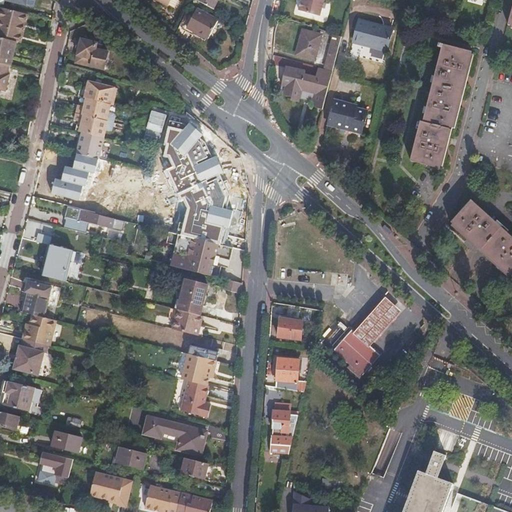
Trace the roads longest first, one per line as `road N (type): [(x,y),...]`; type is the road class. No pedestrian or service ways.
road 1 (residential): [(0,289),(68,0)]
road 2 (residential): [(239,511),(261,234)]
road 3 (secondary): [(462,318),(372,224),(287,152)]
road 4 (secondary): [(275,174),(450,332)]
road 5 (secondary): [(87,0),(227,124)]
road 6 (secondary): [(241,103),(98,0)]
